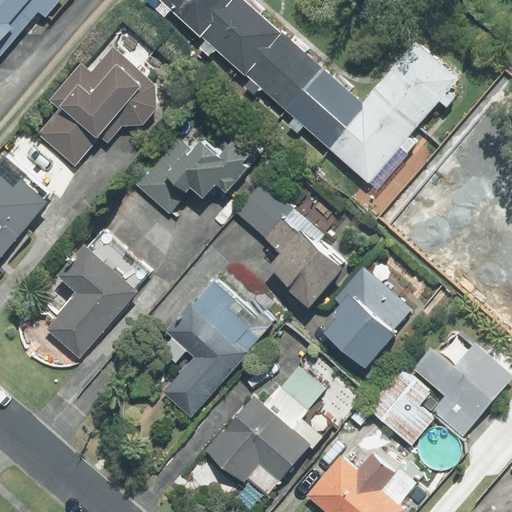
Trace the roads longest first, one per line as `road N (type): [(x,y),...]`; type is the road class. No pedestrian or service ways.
road 1 (unknown): [(0,118),(109,0)]
road 2 (residential): [(112,511),(0,416)]
